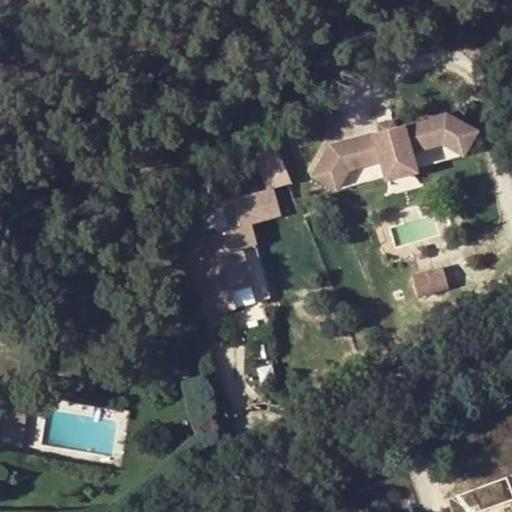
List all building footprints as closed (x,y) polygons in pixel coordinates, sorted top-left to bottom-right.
[(348,180),(346,167),(385,160),(388,179),(422,174),(414,125),(320,141),(327,184),(348,180)] [(282,143),(258,148),(268,187),(291,182),(282,143)] [(245,262),(241,247),(256,244),(250,223),(279,215),(272,187),(224,201),(232,228),(200,238),(221,311),(234,308),(230,292),(251,285),(247,270),(245,262)] [(253,269),(251,261),(245,262),(247,270),(253,269)] [(421,296),(452,286),(445,264),(414,274),(421,296)] [(6,397),(0,438),(0,441),(19,445),(26,400),(6,397)]
